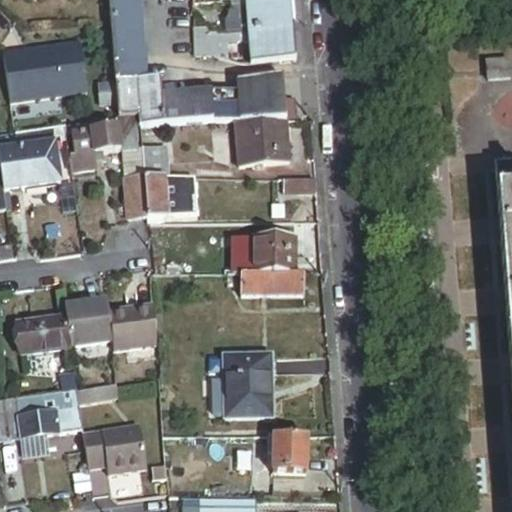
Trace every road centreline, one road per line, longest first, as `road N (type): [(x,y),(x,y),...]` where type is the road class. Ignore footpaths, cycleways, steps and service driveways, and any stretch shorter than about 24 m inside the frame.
road 1 (tertiary): [(335,0),(372,511)]
road 2 (residential): [(0,281),(146,260)]
